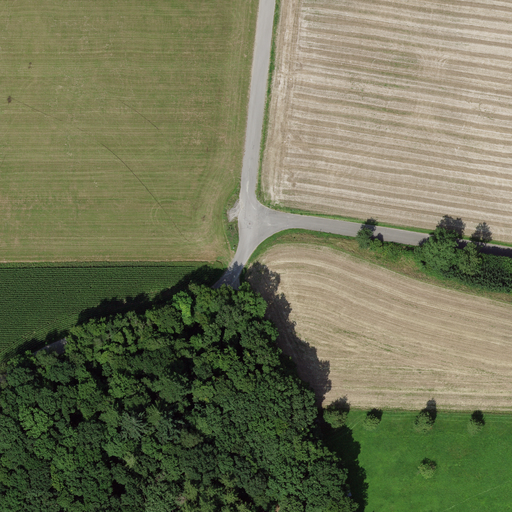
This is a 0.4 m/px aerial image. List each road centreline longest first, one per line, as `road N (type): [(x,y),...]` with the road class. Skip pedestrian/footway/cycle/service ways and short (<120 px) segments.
road 1 (unclassified): [(251,219),(234,273),(208,300),(58,347),(0,390)]
road 2 (unclassified): [(511,255),(251,219)]
road 3 (track): [(344,511),(234,273)]
road 4 (unclassified): [(268,0),(251,219)]
